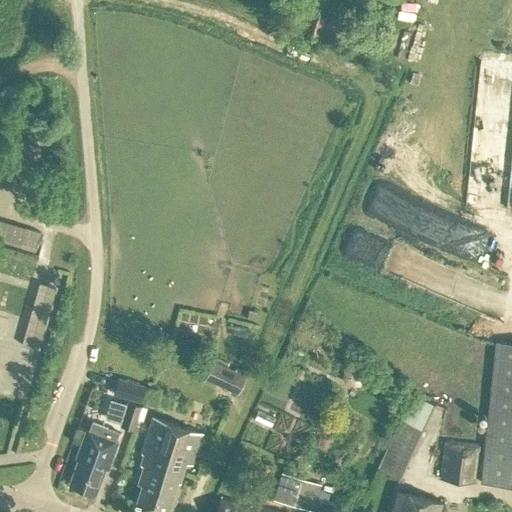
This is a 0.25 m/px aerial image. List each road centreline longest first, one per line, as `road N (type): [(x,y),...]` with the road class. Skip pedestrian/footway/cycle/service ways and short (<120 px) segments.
road 1 (track): [(157,0),(370,88),(370,109),(195,511)]
road 2 (unclassified): [(33,503),(91,326),(96,282),(76,0)]
